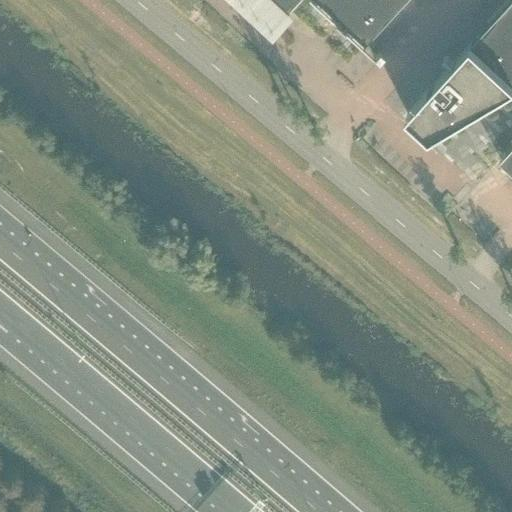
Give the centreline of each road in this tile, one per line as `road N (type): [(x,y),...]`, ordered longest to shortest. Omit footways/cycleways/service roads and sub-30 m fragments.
road 1 (tertiary): [(511,318),(132,0)]
road 2 (motorway): [(315,511),(0,243)]
road 3 (motorway): [(0,310),(237,511)]
road 4 (unknown): [(374,91),(511,230)]
